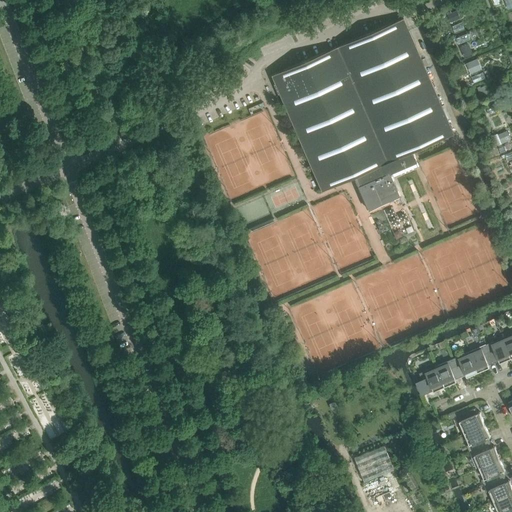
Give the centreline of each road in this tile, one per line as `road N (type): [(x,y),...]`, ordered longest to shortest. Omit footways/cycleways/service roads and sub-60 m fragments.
road 1 (unclassified): [(68,168),(241,94),(265,62),(387,8),(445,0)]
road 2 (unclassified): [(201,511),(68,168)]
road 3 (unclassified): [(68,168),(1,0)]
